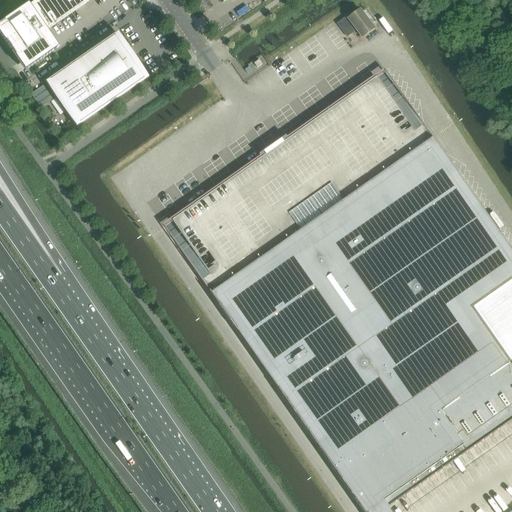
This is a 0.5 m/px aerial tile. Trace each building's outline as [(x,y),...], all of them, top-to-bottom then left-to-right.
[(28,5),(0,24),(0,36),(25,72),(59,49),(46,31),(91,0),(38,0),(29,6),(28,5)] [(346,17),(336,24),(345,36),(355,29),(362,38),(374,29),(371,26),(376,22),(367,9),(362,13),(359,10),(348,19),(346,17)] [(70,116),(72,119),(76,125),(77,125),(83,121),(86,119),(86,118),(92,114),(95,112),(100,108),(101,108),(104,106),(109,102),(113,100),(112,100),(118,96),(121,94),(127,90),(130,88),(136,84),(139,82),(145,78),(145,77),(141,71),(139,68),(135,63),(135,62),(132,64),(129,60),(129,59),(130,58),(130,57),(130,56),(129,56),(129,55),(128,55),(127,55),(126,55),(125,55),(124,53),(127,51),(127,50),(126,50),(123,45),(121,42),(116,36),(48,83),(52,89),(54,92),(58,98),(61,96),(69,108),(66,110),(70,116)] [(210,291),(430,137),(373,57),(371,59),(158,208),(152,212),(210,291)] [(511,252),(432,137),(210,293),(363,511),(386,511),(390,510),(388,507),(511,419),(511,252)]
